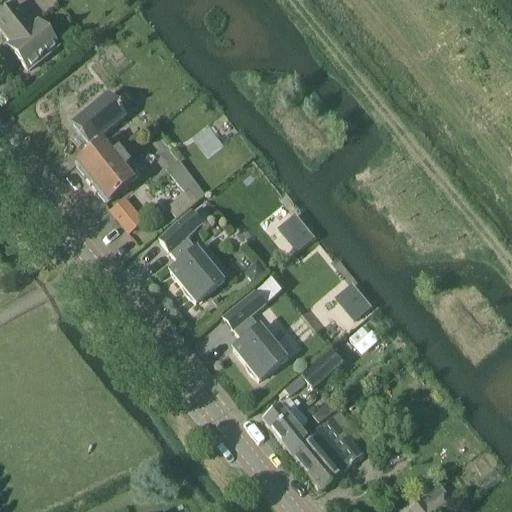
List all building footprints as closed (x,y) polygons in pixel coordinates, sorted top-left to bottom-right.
[(56,50),(36,25),(30,29),(13,8),(0,18),(0,35),(9,47),(6,49),(26,74),(56,50)] [(88,150),(123,121),(105,99),(70,128),(88,150)] [(88,187),(121,160),(115,153),(109,158),(99,147),(73,169),(88,187)] [(131,184),(121,173),(127,168),(121,160),(88,187),(104,207),(131,184)] [(203,199),(178,165),(167,173),(184,196),(165,211),(174,223),(203,199)] [(142,223),(123,201),(109,213),(128,235),(142,223)] [(220,285),(186,243),(199,232),(189,219),(158,245),(177,268),(168,276),(181,292),(180,292),(182,296),(185,300),(188,303),(191,305),(194,308),(224,284),(223,283),(220,285)] [(283,363),(249,321),(262,310),(252,297),(221,322),(240,346),(231,353),(244,369),(244,370),(245,374),(250,380),(254,382),(257,385),(287,361),(286,360),(283,363)] [(341,369),(328,353),(298,377),(311,393),(341,369)] [(278,411),(261,424),(291,460),(299,453),(291,443),(299,436),(295,432),(305,423),(288,402),(278,411)] [(335,412),(329,404),(310,419),(317,427),(335,412)] [(362,461),(342,437),(349,431),(338,418),(331,424),(330,423),(305,444),(299,436),(291,443),(299,453),(291,460),(320,496),(362,461)] [(454,511),(437,488),(416,503),(422,511),(454,511)]
